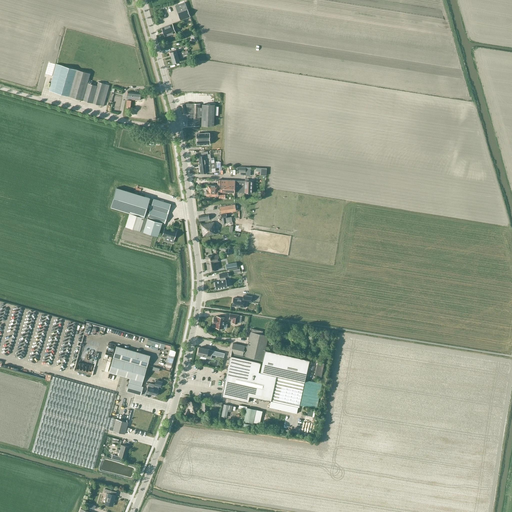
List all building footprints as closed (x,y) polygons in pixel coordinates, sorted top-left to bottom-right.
[(185,2),(177,5),(179,13),(178,13),(180,21),(190,17),(187,10),(185,2)] [(171,25),(161,28),(164,37),(175,33),(171,25)] [(169,52),(171,58),(187,54),(187,53),(188,53),(187,50),(178,53),(177,50),(169,52)] [(188,56),(187,54),(171,58),(173,64),(180,62),(179,59),(188,56)] [(53,76),(49,91),(59,94),(100,106),(104,90),(108,91),(110,85),(106,84),(98,82),(97,86),(87,83),(90,74),(66,67),(56,65),(53,76)] [(140,100),(141,93),(128,92),(128,99),(140,100)] [(199,107),(199,103),(191,103),(186,103),(180,105),(182,114),(184,113),(187,126),(199,126),(199,116),(201,116),(201,125),(214,125),(214,104),(201,104),(201,107),(199,107)] [(197,145),(209,144),(209,136),(204,137),(204,133),(197,133),(197,145)] [(199,164),(211,163),(211,157),(208,158),(208,151),(201,152),(201,156),(198,156),(199,164)] [(216,163),(211,163),(199,164),(200,173),(212,172),(212,168),(216,168),(216,163)] [(235,185),(235,183),(235,180),(218,179),(218,185),(217,189),(220,189),(220,191),(234,192),(235,185)] [(244,193),(245,181),(235,180),(235,183),(235,185),(234,192),(244,193)] [(252,181),(245,181),(244,193),(252,193),(252,181)] [(217,196),(217,189),(218,185),(208,185),(208,191),(206,190),(206,195),(217,196)] [(117,189),(111,208),(130,213),(145,217),(146,212),(150,199),(117,189)] [(130,213),(126,227),(158,237),(163,223),(166,224),(171,204),(154,199),(152,207),(149,206),(148,208),(151,209),(150,213),(146,212),(145,217),(130,213)] [(234,205),(220,208),(221,214),(235,212),(235,209),(234,205)] [(226,214),(221,214),(222,224),(232,222),(231,217),(226,218),(226,214)] [(203,236),(215,234),(213,223),(201,225),(203,236)] [(177,231),(165,227),(162,236),(174,239),(177,231)] [(220,261),(219,254),(205,256),(208,271),(219,270),(217,264),(216,261),(220,261)] [(215,282),(216,289),(227,287),(227,286),(226,280),(225,277),(229,276),(228,273),(219,274),(220,278),(220,281),(215,282)] [(246,302),(244,301),(251,302),(251,297),(243,295),(243,299),(233,298),(232,306),(243,307),(246,307),(246,302)] [(242,316),(238,315),(230,314),(229,318),(233,319),(232,323),(237,323),(237,322),(241,323),(242,316)] [(214,317),(213,323),(215,323),(215,327),(223,329),(223,328),(226,329),(227,324),(224,323),(225,317),(217,316),(216,317),(214,317)] [(230,356),(221,396),(248,402),(249,397),(299,408),(310,360),(265,350),(268,336),(262,335),(263,331),(252,329),(251,332),(250,332),(249,339),(246,339),(246,342),(248,342),(247,346),(245,345),(245,346),(233,343),(230,353),(231,353),(242,356),(243,356),(245,356),(245,357),(263,361),(262,364),(230,356)] [(150,356),(126,349),(116,346),(109,372),(118,375),(130,378),(129,383),(126,391),(141,395),(143,387),(141,386),(150,356)] [(200,347),(198,354),(201,355),(200,358),(205,359),(206,358),(211,359),(212,354),(218,356),(219,352),(212,351),(213,350),(200,347)] [(164,365),(173,367),(177,349),(171,348),(169,358),(166,357),(164,365)] [(50,388),(32,452),(94,469),(105,428),(125,434),(128,422),(125,421),(121,420),(108,417),(115,394),(94,388),(53,377),(51,384),(50,388)] [(148,388),(146,392),(156,395),(158,389),(157,388),(158,386),(161,387),(162,382),(156,380),(155,384),(149,383),(148,385),(148,388)] [(194,413),(198,406),(189,401),(182,412),(187,415),(189,410),(194,413)] [(256,410),(247,408),(244,421),(253,423),(256,410)] [(125,458),(129,447),(122,445),(120,450),(117,449),(116,452),(119,453),(118,456),(125,458)] [(105,489),(104,492),(106,493),(105,499),(107,500),(105,504),(113,506),(116,496),(111,495),(112,491),(105,489)]
